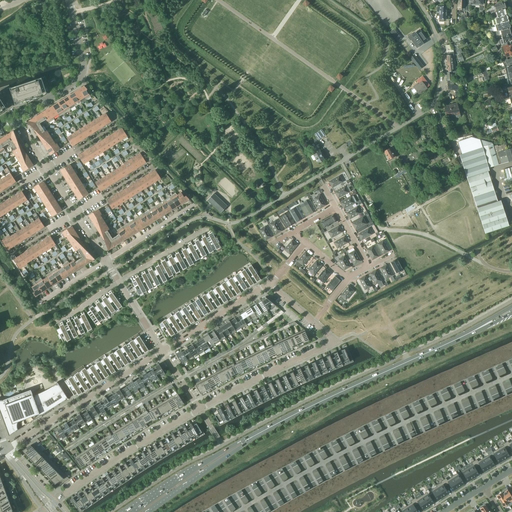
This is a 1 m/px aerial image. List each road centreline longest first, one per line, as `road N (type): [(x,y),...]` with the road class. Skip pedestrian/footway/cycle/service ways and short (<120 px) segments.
road 1 (motorway): [(511,359),(398,409),(206,511)]
road 2 (motorway): [(264,511),(511,389)]
road 3 (secondary): [(472,332),(268,428)]
road 4 (unclassified): [(205,216),(241,220),(399,127)]
road 5 (residential): [(7,450),(163,351)]
road 6 (residential): [(51,503),(201,410)]
road 7 (residential): [(201,410),(331,345),(314,323)]
road 8 (secondary): [(268,428),(128,511)]
road 9 (residential): [(16,120),(84,76),(69,0)]
road 10 (residential): [(399,127),(431,107),(444,83),(443,47),(416,0)]
road 11 (secondary): [(148,511),(268,428)]
road 12 (residential): [(163,351),(270,283)]
